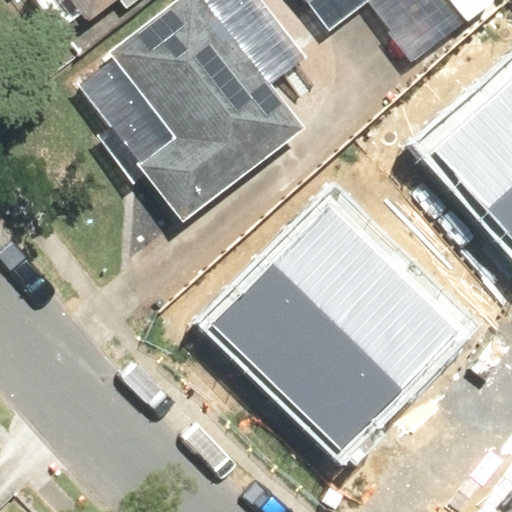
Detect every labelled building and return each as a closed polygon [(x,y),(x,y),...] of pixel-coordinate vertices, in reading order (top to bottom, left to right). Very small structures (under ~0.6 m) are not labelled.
[(31,0),(56,32),(99,0),(31,0)] [(301,117),(209,0),(160,0),(103,46),(167,127),(131,156),(177,214),(301,117)] [(480,0),(293,0),(318,30),(355,0),(373,0),(416,55),(483,3),(480,0)] [(511,69),(418,162),(511,256),(511,69)] [(333,206),(214,316),(336,447),(455,336),(333,206)]
